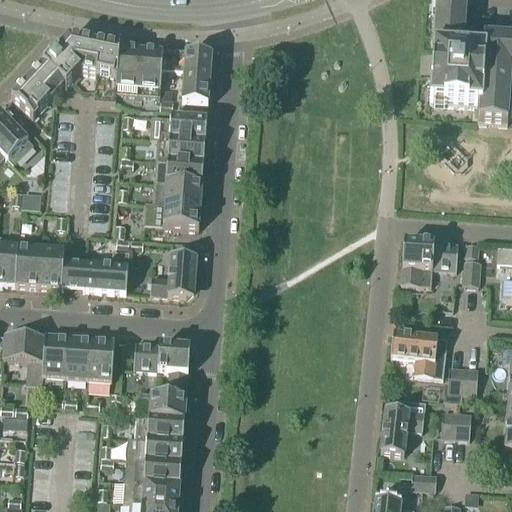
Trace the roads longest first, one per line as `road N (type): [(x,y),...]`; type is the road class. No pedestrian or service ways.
road 1 (residential): [(511,237),(383,227),(356,511)]
road 2 (residential): [(216,331),(234,75),(231,10)]
road 3 (residential): [(216,331),(0,318)]
road 4 (residential): [(202,511),(216,331)]
road 5 (tertiary): [(231,10),(170,13),(90,0)]
